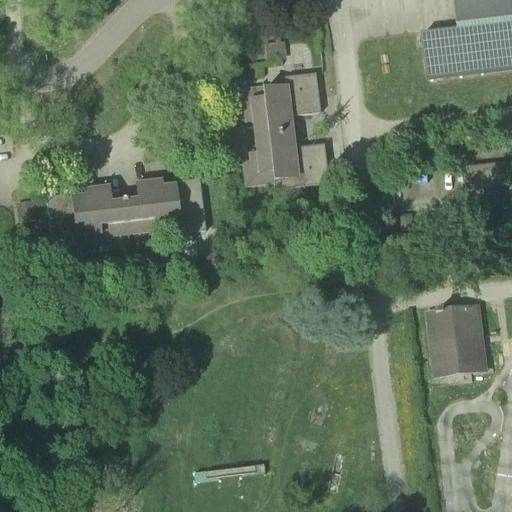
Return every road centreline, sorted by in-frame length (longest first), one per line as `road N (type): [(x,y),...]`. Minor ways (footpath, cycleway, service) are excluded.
road 1 (unclassified): [(0,85),(79,60),(155,0)]
road 2 (unknown): [(374,294),(511,278)]
